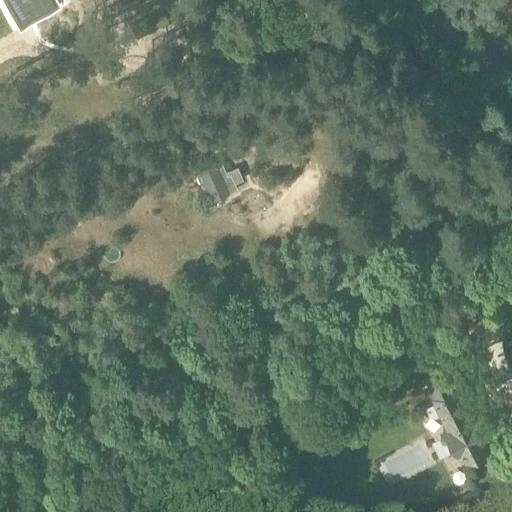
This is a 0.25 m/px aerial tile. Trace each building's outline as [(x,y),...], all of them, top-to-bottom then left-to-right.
[(10,0),(20,19),(55,0),(10,0)] [(228,176),(221,161),(218,155),(212,158),(214,164),(200,170),(213,199),(237,189),(231,174),(228,176)] [(511,273),(507,258),(493,262),(498,277),(511,273)] [(466,459),(489,448),(484,438),(489,436),(478,413),(473,415),(469,406),(474,404),(463,380),(456,383),(441,352),(470,338),(468,333),(491,321),(485,309),(439,331),(445,344),(434,349),(452,386),(435,394),(449,424),(444,427),(458,454),(463,452),(466,459)] [(423,389),(416,376),(373,397),(379,411),(423,389)]
